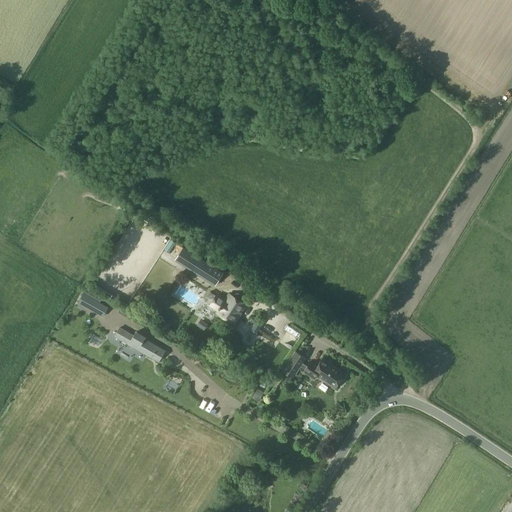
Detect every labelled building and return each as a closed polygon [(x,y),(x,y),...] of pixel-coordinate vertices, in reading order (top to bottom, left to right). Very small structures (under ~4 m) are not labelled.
[(215,285),(222,274),(192,254),(184,266),(215,285)] [(246,305),(229,294),(225,299),(217,294),(211,305),(219,310),(217,312),(235,323),(246,305)] [(89,297),(84,306),(102,316),(107,308),(89,297)] [(268,322),(270,317),(263,314),(261,319),(268,322)] [(253,316),(250,320),(255,323),(252,329),(257,332),(263,322),(258,319),(253,316)] [(134,335),(120,328),(115,336),(129,344),(137,349),(158,361),(164,350),(143,338),(144,336),(136,332),(134,335)] [(294,378),(307,359),(296,351),(283,371),(294,378)] [(121,355),(115,363),(121,368),(127,360),(121,355)] [(346,374),(322,359),(317,366),(310,362),(304,371),(315,379),(318,374),(323,378),(323,379),(337,388),(346,374)]
